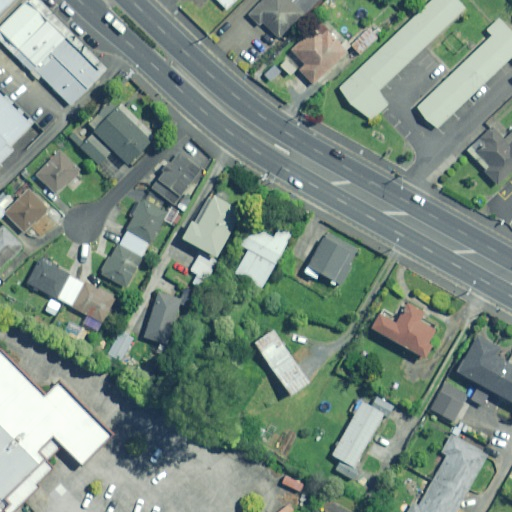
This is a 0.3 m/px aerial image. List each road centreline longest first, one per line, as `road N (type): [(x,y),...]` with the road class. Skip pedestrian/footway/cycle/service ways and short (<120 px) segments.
road 1 (secondary): [(131,0),(209,74),(298,140),(319,171)]
road 2 (unknown): [(499,271),(386,474)]
road 3 (secondary): [(319,171),(511,278)]
road 4 (residential): [(202,110),(82,226)]
road 5 (secondary): [(202,110),(81,0)]
road 6 (secondary): [(319,171),(285,169),(202,110)]
